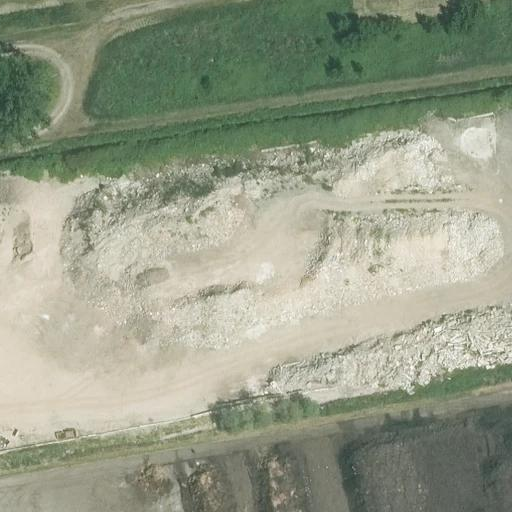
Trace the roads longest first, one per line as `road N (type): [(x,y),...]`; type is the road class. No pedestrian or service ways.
road 1 (track): [(0,398),(399,293),(428,306),(462,354),(511,360)]
road 2 (track): [(49,135),(511,70)]
road 3 (track): [(0,142),(49,135),(95,31),(183,0)]
